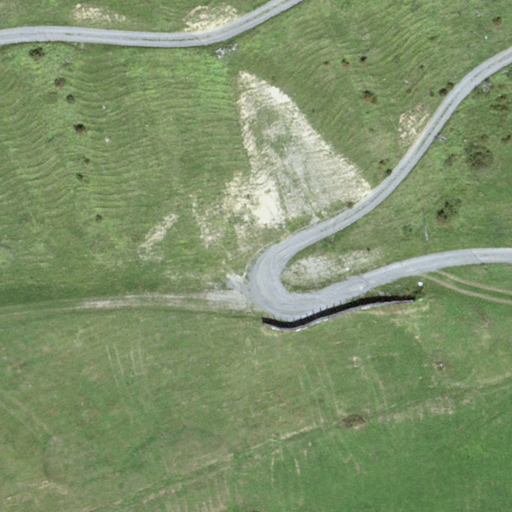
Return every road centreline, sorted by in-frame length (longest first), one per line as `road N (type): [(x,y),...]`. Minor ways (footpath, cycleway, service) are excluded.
road 1 (track): [(266,293),(254,270),(268,249),(373,188),(471,68),(511,43)]
road 2 (track): [(285,0),(212,37),(30,30),(0,37)]
road 3 (track): [(266,293),(0,315)]
road 4 (track): [(511,256),(396,268),(292,300),(266,293)]
